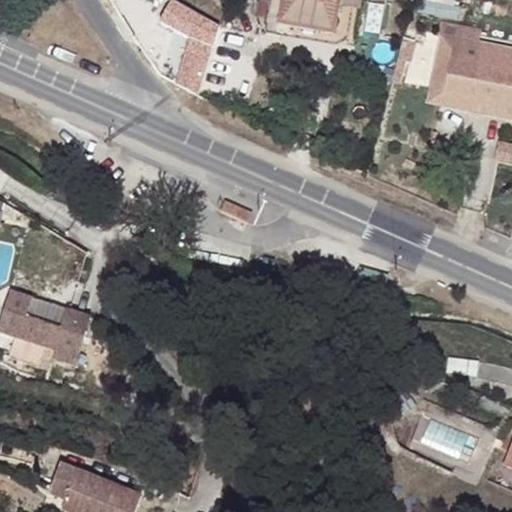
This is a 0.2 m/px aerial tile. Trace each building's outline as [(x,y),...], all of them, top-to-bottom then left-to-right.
[(271,0),(267,24),(347,39),(352,11),(360,12),(361,0),(271,0)] [(511,49),(477,43),(480,30),(441,23),(425,103),(511,119),(511,49)] [(347,42),(347,39),(267,24),(266,35),(336,48),(347,42)] [(511,144),(499,142),(495,160),(511,163),(511,144)] [(32,298),(11,291),(5,309),(0,326),(0,332),(55,349),(53,356),(76,364),(90,317),(68,309),(62,329),(26,318),(32,298)] [(502,466),(511,469),(511,458),(506,456),(502,466)] [(53,474),(42,508),(44,509),(52,511),(53,511),(131,511),(134,505),(53,474)]
